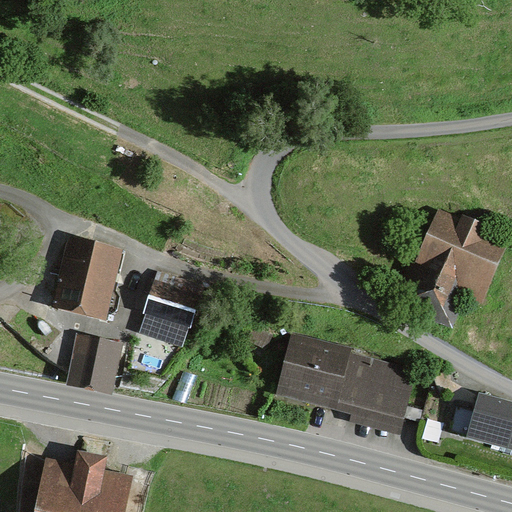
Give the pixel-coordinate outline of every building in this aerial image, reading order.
[(495,250),(426,219),(389,301),(442,325),(456,293),(472,300),(495,250)] [(115,259),(64,246),(47,313),(99,326),(115,259)] [(200,289),(156,275),(138,334),(182,347),(200,289)] [(414,374),(289,339),(273,396),(398,431),(414,374)] [(115,353),(73,343),(62,385),(104,396),(115,353)] [(511,408),(481,401),(469,444),(507,455),(508,452),(511,452),(511,408)] [(116,511),(122,484),(43,467),(33,511),(116,511)]
